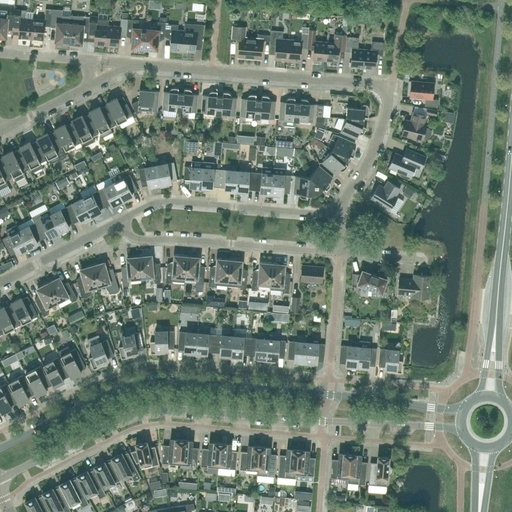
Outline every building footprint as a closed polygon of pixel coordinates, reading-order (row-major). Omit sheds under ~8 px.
[(0,36),(5,37),(6,27),(6,25),(8,25),(13,25),(13,24),(14,9),(7,8),(7,9),(2,9),(2,10),(0,9),(0,36)] [(51,27),(52,9),(45,8),(44,20),(32,19),(30,39),(43,40),(44,27),(51,27)] [(30,39),(32,19),(25,18),(26,10),(14,9),(13,24),(19,25),(18,38),(30,39)] [(68,43),(70,25),(61,24),(62,10),(52,9),(51,27),(57,28),(56,42),(68,43)] [(70,25),(68,43),(81,44),(82,31),(84,31),(88,32),(88,31),(89,17),(83,16),(71,15),(70,25)] [(97,17),(90,16),(89,17),(88,31),(95,31),(94,45),(106,46),(108,25),(96,24),(97,17)] [(146,29),(144,49),(157,50),(158,37),(164,37),(164,36),(165,24),(166,18),(159,17),(159,22),(158,22),(157,30),(147,29),(146,29)] [(128,19),(121,19),(120,26),(108,25),(106,46),(119,47),(120,33),(126,34),(128,19)] [(138,28),(138,20),(128,19),(126,34),(132,35),(131,48),(144,49),(146,29),(138,28)] [(184,31),(182,52),(187,53),(187,51),(195,52),(196,39),(202,40),(203,25),(191,24),(185,23),(184,31)] [(177,31),(178,25),(165,24),(164,36),(171,37),(170,50),(178,50),(177,52),(182,52),(184,31),(177,31)] [(244,37),(245,27),(233,26),(232,38),(239,39),(237,57),(250,58),(252,38),(244,37)] [(309,30),(308,34),(307,44),(314,45),(313,59),(313,60),(313,63),(320,64),(321,60),(325,60),(327,42),(315,41),(316,30),(309,30)] [(283,32),(271,31),(270,35),(270,41),(269,45),(275,46),(274,59),(275,59),(282,59),(282,61),(287,61),(289,40),(282,40),(283,32)] [(301,41),(289,40),(287,61),(292,62),(292,60),(299,61),(300,61),(301,48),(307,48),(307,44),(308,34),(302,33),(301,41)] [(270,41),(270,35),(258,34),(257,39),(252,38),(250,58),(261,59),(263,41),(270,41)] [(345,51),(346,37),(346,35),(334,34),(333,43),(327,42),(325,60),(329,61),(329,65),(337,65),(337,61),(338,51),(345,51)] [(363,68),(364,50),(358,49),(358,38),(346,37),(345,51),(352,52),(350,67),(363,68)] [(383,55),(384,42),(372,41),(371,50),(364,50),(363,68),(375,69),(376,54),(383,55)] [(432,99),(433,83),(411,81),(410,98),(425,99),(425,106),(437,107),(438,100),(432,99)] [(178,89),(174,88),(172,88),(171,88),(170,89),(170,90),(169,91),(169,92),(163,91),(162,109),(179,111),(181,93),(180,93),(178,93),(178,88),(178,89)] [(157,111),(159,91),(139,89),(138,100),(131,104),(136,114),(144,110),(157,111)] [(184,89),(183,93),(181,93),(179,111),(197,112),(198,94),(192,94),(192,93),(192,92),(191,91),(190,90),(189,90),(184,89)] [(216,92),(212,92),(211,91),(210,92),(209,92),(209,93),(208,94),(208,95),(202,95),(200,113),(218,114),(219,96),(217,96),(217,92),(216,92)] [(223,92),(222,97),(220,96),(219,96),(218,114),(235,116),(237,98),(231,97),(231,96),(231,95),(230,94),(229,93),(228,93),(223,92)] [(255,95),(251,95),(250,95),(249,95),(248,96),(247,97),(247,98),(247,99),(241,98),(239,116),(257,117),(258,100),(256,100),(256,95),(255,95)] [(262,96),(261,96),(261,100),(259,100),(258,100),(257,117),(274,119),(276,101),(270,101),(270,99),(270,98),(269,97),(268,97),(267,96),(262,96)] [(133,116),(123,97),(117,99),(116,97),(116,98),(107,103),(117,124),(133,116)] [(294,98),(290,98),(289,98),(288,98),(287,99),(286,100),(286,101),(286,102),(280,101),(278,119),(296,121),(297,103),(294,103),(295,98),(294,98)] [(301,99),(300,99),(300,103),(298,103),(297,103),(296,121),(313,122),(315,104),(309,104),(309,103),(308,102),(308,101),(307,100),(306,99),(301,99)] [(115,125),(105,105),(100,108),(99,106),(98,107),(89,112),(102,137),(112,132),(110,128),(115,125)] [(369,109),(368,107),(367,105),(365,105),(363,105),(361,106),(360,108),(347,107),(346,119),(363,120),(364,119),(364,117),(368,118),(368,117),(369,109)] [(424,124),(426,115),(413,111),(411,118),(412,118),(412,121),(405,119),(402,134),(422,139),(423,137),(426,137),(428,137),(430,136),(432,134),(432,131),(430,129),(428,128),(425,127),(426,125),(424,124)] [(98,134),(88,114),(83,117),(82,115),(81,115),(81,116),(72,120),(85,146),(95,141),(93,137),(98,134)] [(324,117),(323,117),(316,116),(315,127),(323,127),(324,117)] [(366,129),(366,128),(362,126),(363,124),(363,123),(363,122),(363,120),(346,119),(340,132),(356,140),(359,134),(360,134),(361,134),(362,134),(363,134),(363,133),(364,132),(366,128),(366,129)] [(81,143),(71,123),(65,126),(64,124),(54,129),(65,151),(81,143)] [(66,157),(53,132),(48,135),(47,133),(46,133),(37,138),(50,164),(60,159),(60,160),(66,157)] [(353,157),(354,154),(355,153),(355,152),(355,151),(354,150),(353,149),(352,148),(355,143),(338,135),(332,134),(330,139),(336,141),(332,150),(347,160),(348,158),(349,156),(353,158),(353,157)] [(46,160),(36,141),(30,144),(29,142),(20,147),(33,173),(43,168),(40,163),(46,160)] [(187,141),(186,151),(197,152),(197,142),(187,141)] [(426,157),(410,150),(406,148),(403,156),(395,153),(388,168),(401,173),(401,174),(401,176),(407,179),(409,178),(410,177),(415,167),(420,169),(426,157)] [(29,169),(19,150),(13,152),(12,151),(11,151),(12,151),(2,156),(15,182),(25,177),(23,172),(29,169)] [(346,162),(347,160),(332,150),(321,163),(335,175),(339,170),(340,170),(341,171),(342,171),(343,171),(344,170),(345,169),(347,167),(348,166),(344,163),(346,162)] [(11,178),(1,158),(0,159),(0,189),(8,185),(6,181),(11,178)] [(200,190),(203,161),(191,160),(191,167),(184,166),(183,184),(189,185),(189,187),(191,187),(191,189),(191,190),(200,190)] [(214,169),(215,162),(203,161),(200,190),(209,191),(209,188),(212,188),(212,187),(218,187),(220,169),(214,169)] [(169,185),(168,183),(171,183),(170,181),(177,180),(174,162),(156,165),(160,188),(169,186),(169,185)] [(160,188),(156,165),(138,169),(142,186),(148,185),(149,187),(151,186),(151,189),(160,188)] [(327,190),(329,187),(330,187),(330,186),(330,184),(330,183),(329,182),(333,177),(319,165),(309,177),(315,192),(316,193),(318,193),(320,192),(321,190),(323,189),(323,188),(326,191),(327,191),(327,190)] [(271,196),(273,168),(262,167),(261,173),(255,172),(254,190),(260,191),(260,192),(262,193),(262,195),(262,196),(271,196)] [(289,193),(291,175),(284,175),(284,169),(273,168),(271,196),(280,197),(280,196),(280,194),(282,194),(282,193),(289,193)] [(236,193),(237,171),(220,169),(218,187),(225,188),(225,189),(227,190),(227,192),(227,193),(236,193)] [(254,190),(255,172),(237,171),(236,193),(245,194),(245,193),(244,193),(245,191),(247,191),(247,190),(254,190)] [(113,183),(123,203),(132,199),(131,198),(130,196),(132,195),(131,194),(137,191),(129,175),(124,178),(120,172),(110,177),(113,183)] [(71,174),(61,179),(64,185),(74,180),(71,174)] [(315,192),(309,177),(294,175),(293,194),(299,194),(299,195),(299,196),(300,197),(301,198),(302,198),(303,198),(306,199),(307,199),(308,195),(309,195),(311,195),(312,195),(314,194),(316,193),(315,192)] [(395,196),(400,189),(388,181),(383,188),(379,185),(370,198),(389,210),(397,197),(395,196)] [(115,207),(123,203),(113,183),(97,191),(106,207),(111,204),(112,205),(114,204),(115,206),(115,207)] [(100,214),(98,212),(100,211),(100,210),(106,207),(97,191),(82,199),(92,219),(100,215),(100,214)] [(84,223),(92,219),(82,199),(66,207),(74,223),(80,220),(81,221),(83,220),(84,222),(83,222),(84,223)] [(68,230),(67,228),(69,227),(68,226),(74,223),(66,207),(50,215),(60,235),(68,231),(68,230)] [(48,210),(32,218),(34,223),(42,239),(48,236),(49,237),(51,236),(52,238),(52,239),(53,238),(55,237),(60,235),(50,215),(48,210)] [(36,246),(35,244),(37,243),(37,242),(42,239),(34,223),(19,231),(29,251),(37,247),(37,246),(36,246)] [(8,236),(2,239),(11,255),(17,252),(17,253),(19,252),(20,254),(20,255),(21,255),(22,255),(24,254),(29,251),(19,231),(17,225),(5,230),(8,236)] [(141,256),(140,256),(140,255),(139,256),(141,278),(152,277),(154,283),(160,283),(158,263),(153,264),(151,263),(151,256),(146,257),(144,256),(143,256),(141,256)] [(167,263),(166,283),(171,283),(171,282),(172,282),(172,281),(184,282),(185,277),(187,255),(186,255),(183,255),(181,256),(179,257),(175,256),(174,259),(174,261),(174,263),(173,264),(168,263),(167,263)] [(187,255),(185,277),(196,278),(197,285),(197,290),(203,290),(204,279),(205,266),(199,266),(198,265),(198,263),(199,258),(194,258),(193,257),(192,257),(191,256),(190,256),(189,256),(188,256),(188,255),(187,255)] [(129,279),(141,278),(139,256),(138,256),(135,256),(134,257),(132,258),(131,258),(127,258),(128,265),(126,266),(121,267),(123,286),(128,286),(128,285),(129,279)] [(227,286),(229,259),(228,259),(227,259),(225,259),(223,260),(222,260),(217,260),(217,266),(215,267),(210,267),(208,286),(214,287),(214,286),(214,285),(227,286)] [(229,259),(227,286),(240,287),(240,288),(240,289),(246,289),(247,270),(242,270),(241,268),(241,266),(241,262),(237,261),(237,260),(230,259),(229,259)] [(270,285),(272,263),(271,262),(271,263),(270,263),(268,263),(266,263),(265,264),(260,263),(260,270),(258,271),(253,271),(251,290),(257,290),(259,284),(270,285)] [(105,269),(105,268),(104,263),(99,264),(98,264),(96,264),(95,264),(94,264),(93,264),(91,265),(98,286),(103,284),(109,293),(109,294),(112,293),(114,293),(116,293),(118,291),(119,291),(112,269),(107,270),(105,269)] [(270,285),(270,290),(283,291),(283,292),(283,293),(288,293),(290,274),(285,273),(283,272),(284,270),(284,265),(279,265),(278,265),(277,264),(276,264),(275,263),(274,263),(273,263),(272,263),(270,285)] [(91,288),(98,286),(91,265),(90,265),(88,266),(87,266),(86,268),(85,268),(80,270),(82,276),(81,278),(76,279),(81,298),(82,297),(84,297),(86,297),(88,296),(91,295),(91,294),(91,288)] [(322,282),(323,267),(302,265),(301,280),(322,282)] [(386,280),(371,274),(366,272),(365,275),(363,275),(363,274),(353,274),(352,286),(362,287),(362,285),(371,289),(370,296),(386,298),(387,287),(384,286),(386,280)] [(428,298),(430,276),(414,275),(413,281),(411,281),(411,279),(399,278),(398,293),(412,295),(412,297),(428,298)] [(61,284),(58,278),(54,280),(52,281),(51,281),(50,281),(49,281),(48,282),(47,282),(57,302),(60,308),(77,299),(68,282),(63,285),(61,284)] [(47,307),(57,302),(47,282),(46,283),(45,283),(44,284),(43,285),(43,286),(42,286),(41,287),(37,289),(40,295),(40,297),(35,299),(44,317),(49,314),(48,313),(47,307)] [(37,316),(27,296),(22,299),(21,297),(20,298),(11,303),(22,324),(37,316)] [(298,312),(300,298),(292,297),(291,311),(298,312)] [(20,325),(10,305),(5,308),(4,306),(3,306),(3,307),(0,308),(0,323),(5,333),(20,325)] [(73,318),(89,313),(87,307),(71,313),(73,318)] [(240,310),(239,315),(245,315),(245,323),(251,324),(251,310),(240,310)] [(197,333),(195,355),(201,356),(203,356),(204,356),(204,353),(207,353),(207,352),(213,352),(214,334),(215,334),(215,327),(210,327),(208,334),(197,333)] [(165,353),(165,350),(167,350),(167,349),(174,349),(174,331),(155,331),(155,341),(150,342),(150,353),(165,353)] [(195,355),(197,333),(179,331),(178,349),(184,350),(184,351),(186,352),(186,354),(186,355),(195,355)] [(135,355),(135,353),(137,352),(137,351),(144,350),(140,332),(122,336),(124,346),(119,347),(121,359),(136,356),(136,355),(135,355)] [(230,358),(232,336),(215,334),(214,334),(213,352),(220,353),(220,355),(222,355),(222,357),(221,357),(221,358),(230,358)] [(248,355),(250,337),(232,336),(230,358),(240,359),(239,359),(240,356),(242,356),(242,355),(248,355)] [(266,361),(268,339),(250,337),(248,355),(255,356),(255,357),(257,358),(257,360),(257,361),(266,361)] [(107,363),(106,361),(108,360),(107,359),(114,356),(107,339),(90,346),(94,356),(89,358),(93,369),(107,364),(107,363)] [(284,358),(285,340),(268,339),(266,361),(275,362),(275,359),(277,359),(277,358),(284,358)] [(305,365),(307,342),(289,341),(287,359),(294,359),(294,361),(296,361),(296,363),(296,364),(305,365)] [(370,348),(370,342),(359,341),(359,347),(358,347),(357,369),(366,370),(366,369),(365,369),(366,367),(368,367),(368,365),(375,366),(376,348),(370,348)] [(323,362),(325,344),(307,342),(305,365),(314,366),(314,365),(314,363),(316,363),(316,361),(323,362)] [(357,369),(358,347),(340,345),(339,363),(346,364),(346,365),(348,365),(348,368),(347,368),(357,369)] [(70,351),(68,347),(58,352),(71,377),(80,373),(81,373),(80,371),(86,368),(76,348),(70,351)] [(402,373),(403,361),(397,360),(398,350),(380,348),(378,366),(385,367),(385,369),(387,369),(387,371),(387,372),(402,373)] [(63,382),(64,381),(63,379),(68,377),(58,357),(43,365),(54,386),(63,382)] [(0,384),(10,380),(4,364),(0,365),(0,384)] [(46,391),(46,390),(45,388),(51,386),(41,366),(25,374),(36,395),(46,390),(46,391)] [(28,399),(29,399),(28,397),(33,394),(23,375),(8,383),(19,404),(28,399)] [(11,408),(11,406),(16,403),(6,384),(0,386),(0,410),(1,413),(11,408)] [(171,439),(170,439),(170,445),(163,445),(161,463),(168,464),(169,464),(173,464),(179,465),(181,440),(175,440),(175,439),(175,440),(171,439)] [(182,440),(181,440),(179,465),(185,465),(186,465),(190,465),(190,466),(197,466),(199,448),(192,447),(192,441),(192,440),(192,441),(188,441),(188,440),(187,440),(187,441),(182,440)] [(155,446),(148,448),(146,441),(146,442),(136,445),(136,444),(135,444),(137,450),(131,452),(131,451),(130,452),(136,463),(137,463),(136,463),(139,462),(141,469),(142,469),(142,468),(151,466),(152,466),(159,464),(155,446)] [(210,443),(210,442),(209,442),(208,449),(202,448),(200,466),(207,467),(208,467),(211,467),(211,468),(212,468),(212,467),(218,468),(220,443),(220,444),(214,443),(214,442),(214,443),(210,443)] [(220,444),(221,443),(220,443),(218,468),(224,468),(224,469),(225,468),(228,469),(229,469),(236,469),(237,451),(231,450),(231,444),(230,444),(227,444),(227,443),(226,443),(226,444),(220,444)] [(249,446),(249,445),(248,445),(247,452),(241,451),(239,470),(246,470),(247,470),(250,470),(250,471),(251,471),(257,471),(259,446),(259,447),(253,446),(253,445),(252,446),(249,446)] [(259,447),(260,446),(259,446),(257,471),(257,475),(262,476),(263,476),(267,476),(268,476),(275,477),(276,454),(270,454),(270,447),(269,447),(269,448),(266,447),(265,446),(265,447),(259,447)] [(291,450),(287,449),(287,448),(286,455),(279,455),(277,482),(295,484),(296,474),(298,450),(297,450),(292,450),(292,449),(291,449),(291,450)] [(298,450),(296,474),(301,475),(302,475),(306,475),(306,476),(307,476),(307,475),(314,476),(315,458),(308,457),(309,450),(308,450),(308,451),(304,451),(304,450),(304,451),(298,450)] [(141,478),(128,452),(122,455),(121,453),(112,458),(111,458),(122,479),(123,479),(130,475),(134,481),(141,478)] [(339,454),(339,453),(338,460),(331,459),(330,477),(337,478),(341,478),(341,479),(342,479),(342,478),(348,479),(350,454),(349,454),(344,454),(344,453),(343,453),(343,454),(339,454)] [(350,455),(350,454),(348,479),(347,483),(353,483),(353,484),(354,484),(354,483),(358,484),(365,484),(367,462),(360,461),(361,455),(360,455),(356,455),(356,454),(356,455),(350,455)] [(370,462),(368,485),(375,485),(376,486),(376,485),(386,486),(387,476),(388,476),(389,476),(389,475),(390,475),(391,475),(391,474),(392,474),(392,473),(392,472),(393,472),(393,471),(393,470),(393,469),(392,469),(392,468),(392,467),(391,467),(391,466),(390,466),(389,466),(388,466),(389,460),(389,457),(388,457),(378,456),(377,463),(370,462)] [(120,480),(110,461),(105,464),(104,462),(103,462),(95,467),(94,467),(105,488),(114,483),(115,483),(120,480)] [(106,495),(93,470),(88,472),(87,471),(86,471),(77,476),(77,475),(77,476),(88,497),(96,493),(99,499),(106,495)] [(89,504),(76,478),(70,481),(69,479),(69,480),(60,484),(59,484),(70,506),(71,506),(71,505),(79,501),(82,508),(89,504)] [(71,511),(58,487),(53,490),(52,488),(51,488),(52,489),(43,493),(42,493),(51,511),(57,511),(61,510),(62,511),(71,511)] [(49,511),(41,496),(36,499),(35,497),(34,497),(25,502),(29,511),(49,511)]
